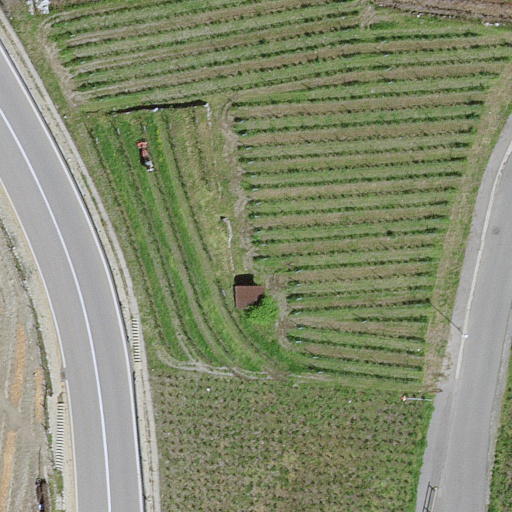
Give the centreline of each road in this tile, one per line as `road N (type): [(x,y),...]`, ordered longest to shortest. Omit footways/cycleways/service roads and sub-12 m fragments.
road 1 (secondary): [(0,102),(77,275),(111,511)]
road 2 (residential): [(511,208),(473,403),(461,511)]
